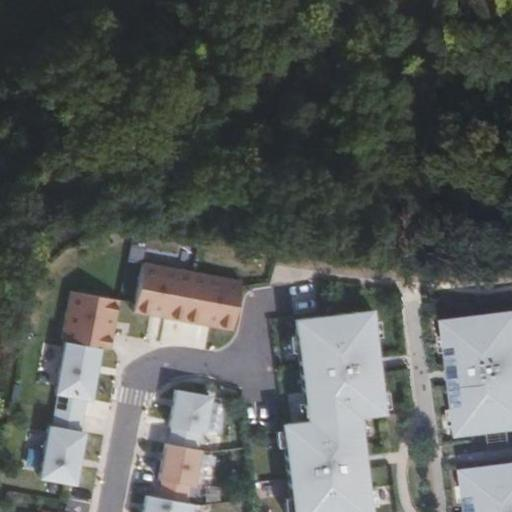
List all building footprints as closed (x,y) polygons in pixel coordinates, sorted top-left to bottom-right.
[(172,319),(188,322),(197,274),(148,265),(138,313),(155,316),(155,313),(173,316),(172,319)] [(197,274),(188,322),(203,325),(204,322),(222,326),(221,329),(237,332),(247,284),(197,274)] [(98,349),(107,351),(111,335),(107,334),(111,316),(114,317),(117,301),(69,292),(60,341),(63,342),(98,349)] [(287,428),(296,511),(372,511),(362,419),(387,417),(375,315),(300,323),(312,425),(287,428)] [(485,321),(447,326),(462,439),(511,432),(511,329),(486,332),(485,321)] [(88,400),(98,349),(63,342),(53,394),(56,394),(53,411),(81,416),(84,400),(88,400)] [(173,447),(202,453),(205,436),(208,436),(215,400),(180,393),(173,429),(176,430),(173,447)] [(78,433),(81,416),(53,411),(50,427),(46,427),(37,478),(72,485),(82,433),(78,433)] [(162,501),(191,506),(195,489),(198,490),(205,453),(202,453),(173,447),(170,447),(162,483),(166,483),(162,501)] [(471,511),(511,511),(511,479),(507,480),(506,469),(467,474),(471,511)] [(194,511),(196,507),(191,506),(162,501),(150,498),(147,511),(194,511)]
